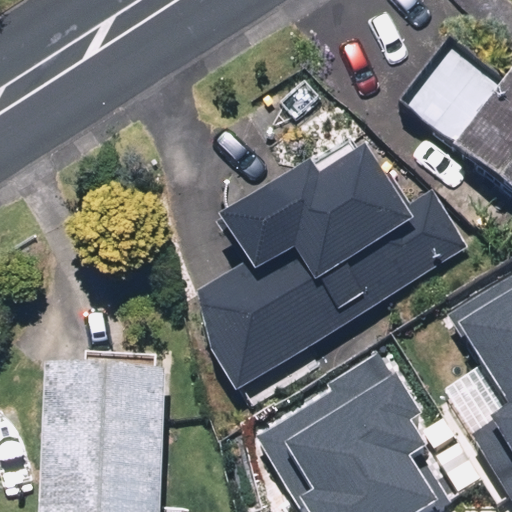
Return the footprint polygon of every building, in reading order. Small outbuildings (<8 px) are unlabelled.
[(435,47),(376,122),(511,230),(511,60),(489,90),(435,47)] [(311,155),(217,210),(248,263),(193,294),(255,400),(311,367),(299,346),(466,249),(432,191),(409,204),(390,171),(386,174),(368,143),(320,170),(311,155)] [(511,470),(511,271),(366,361),(454,505),(511,470)] [(149,511),(156,386),(26,379),(18,511),(149,511)] [(420,511),(345,389),(189,484),(205,511),(420,511)]
